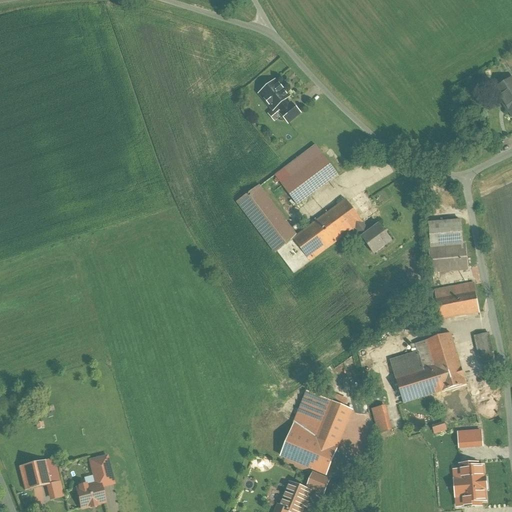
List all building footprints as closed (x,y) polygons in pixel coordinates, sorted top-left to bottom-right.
[(511,78),(511,79),(494,91),(511,116),(511,78)] [(289,98),(273,82),(257,98),(271,112),(273,110),(279,115),(276,118),(286,129),(301,114),(291,104),(287,109),(283,104),(289,98)] [(338,175),(316,146),(287,167),(275,176),(297,205),(338,175)] [(296,237),(259,187),(238,203),(276,253),(278,252),(295,274),(336,243),(355,228),(362,223),(346,200),(296,237)] [(355,228),(362,238),(369,233),(362,223),(355,228)] [(459,223),(428,225),(432,275),(470,272),(467,246),(461,247),(459,223)] [(379,225),(369,233),(362,238),(373,253),(383,246),(384,247),(391,241),(379,225)] [(439,321),(479,313),(473,285),(433,292),(439,321)] [(488,333),(475,337),(481,364),(494,361),(489,336),(488,333)] [(441,392),(466,384),(451,334),(416,345),(418,353),(390,362),(403,404),(441,392)] [(466,384),(441,392),(450,421),(475,413),(466,384)] [(336,450),(352,411),(343,407),(307,392),(281,456),(327,475),(337,450),(336,450)] [(386,407),(373,410),(379,434),(392,430),(386,407)] [(107,457),(90,461),(95,485),(100,483),(101,488),(114,484),(107,457)] [(45,461),(19,467),(25,491),(34,488),(51,484),(47,468),(45,461)] [(79,489),(76,490),(81,509),(90,506),(96,505),(105,503),(101,488),(100,483),(95,485),(86,487),(85,485),(79,487),(79,489)] [(301,511),(310,492),(290,484),(280,507),(278,506),(276,511),(301,511)]
